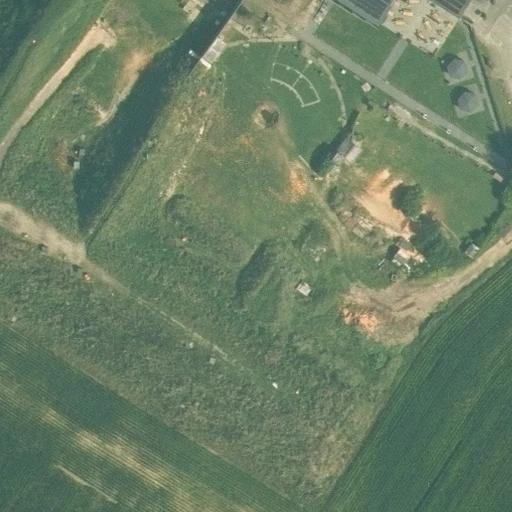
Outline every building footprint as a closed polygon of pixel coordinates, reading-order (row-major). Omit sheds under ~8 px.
[(292,22),(305,0),(285,0),(277,14),(292,22)] [(393,0),(360,0),(384,15),(393,0)] [(436,70),(420,86),(433,98),(448,81),(436,70)] [(396,96),(392,103),(410,115),(415,108),(396,96)] [(350,162),(360,150),(346,139),(336,152),(336,151),(331,159),(338,165),(343,158),(350,162)] [(308,254),(325,258),(331,233),(314,229),(308,254)] [(472,243),(465,252),(473,257),(479,248),(472,243)]
